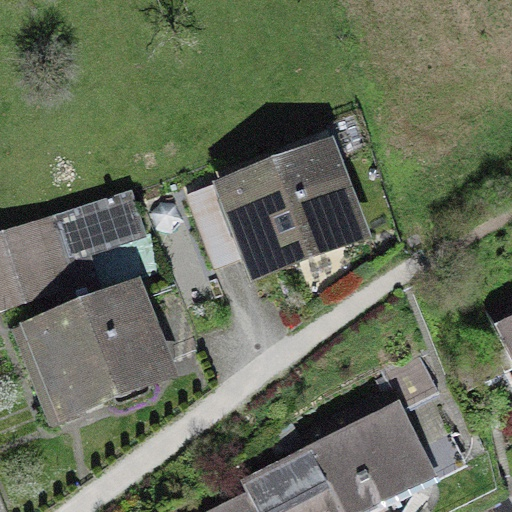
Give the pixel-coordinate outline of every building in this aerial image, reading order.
[(342,234),(319,170),(243,198),(267,262),(342,234)] [(0,316),(74,293),(50,220),(0,235),(0,316)] [(157,379),(129,305),(38,340),(66,413),(157,379)] [(511,306),(487,319),(511,370),(511,306)] [(358,511),(389,497),(433,475),(394,396),(234,476),(241,490),(196,511),(358,511)] [(511,429),(502,434),(511,454),(511,429)]
